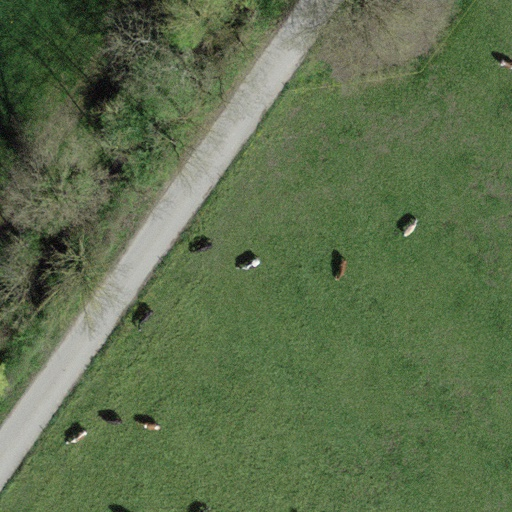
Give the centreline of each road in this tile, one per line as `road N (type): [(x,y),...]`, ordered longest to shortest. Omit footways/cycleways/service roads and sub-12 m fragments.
road 1 (track): [(323,0),(0,472)]
road 2 (track): [(144,0),(0,207)]
